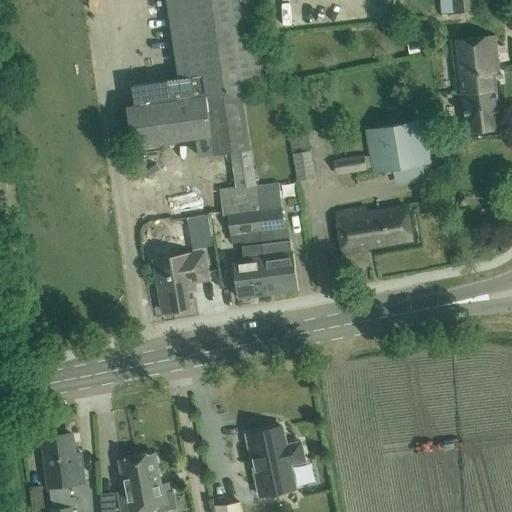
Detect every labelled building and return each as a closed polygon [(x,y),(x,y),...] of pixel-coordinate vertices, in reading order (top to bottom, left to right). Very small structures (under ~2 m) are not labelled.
[(133,147),(196,138),(199,156),(250,149),(241,86),(272,82),(259,0),(167,0),(179,79),(132,86),(135,105),(127,106),(133,147)] [(477,10),(476,0),(439,0),(441,14),(477,10)] [(500,127),(494,73),(499,72),(495,35),(451,40),(457,93),(462,93),(466,131),(500,127)] [(373,173),(430,163),(423,120),(366,130),(373,173)] [(256,184),(251,151),(232,154),(237,187),(256,184)] [(297,181),(315,179),(310,151),(293,154),(297,181)] [(332,160),(335,175),(366,170),(364,155),(332,160)] [(256,185),(220,190),(223,215),(228,215),(228,210),(244,208),(244,212),(259,210),(257,195),(256,185)] [(279,193),(257,195),(259,210),(261,230),(259,230),(262,244),(268,294),(297,290),(291,240),(271,243),(269,229),(283,227),(279,193)] [(412,239),(407,207),(366,214),(365,208),(336,213),(343,257),(368,253),(367,247),(412,239)] [(244,208),(228,210),(228,215),(231,234),(244,232),(246,246),(242,246),(244,258),(234,260),(239,298),(268,294),(262,244),(259,230),(261,230),(259,210),(244,212),(244,208)] [(189,218),(194,248),(212,245),(207,215),(189,218)] [(208,279),(203,253),(189,256),(188,254),(155,260),(164,312),(189,308),(186,291),(194,289),(193,281),(208,279)] [(286,445),(282,427),(246,434),(260,496),(296,488),(290,464),(305,461),(301,442),(286,445)] [(74,454),(71,434),(43,438),(50,487),(53,509),(50,509),(50,511),(72,511),(72,507),(68,485),(84,482),(80,453),(74,454)] [(137,456),(147,511),(166,511),(166,510),(176,508),(173,492),(169,493),(167,483),(160,484),(154,453),(137,456)] [(147,511),(137,456),(119,459),(125,491),(119,492),(122,511),(147,511)] [(216,511),(242,511),(241,503),(216,507),(216,511)]
